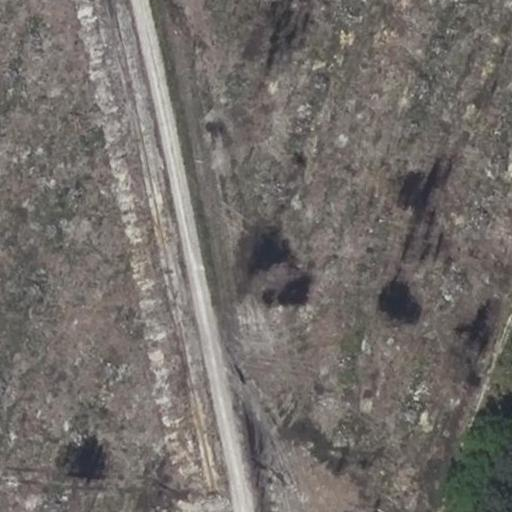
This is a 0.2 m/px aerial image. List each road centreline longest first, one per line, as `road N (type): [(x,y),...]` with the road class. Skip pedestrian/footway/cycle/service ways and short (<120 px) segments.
road 1 (track): [(138,0),(243,511)]
road 2 (track): [(511,298),(432,511)]
